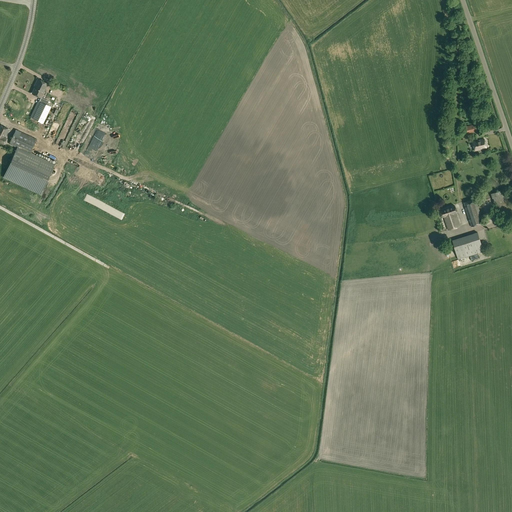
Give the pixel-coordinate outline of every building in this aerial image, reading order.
[(38,79),(35,84),(36,85),(32,93),(41,98),(48,84),(38,79)] [(45,120),(51,103),(38,98),(32,116),(45,120)] [(0,142),(4,144),(5,144),(6,141),(5,141),(6,138),(5,137),(9,129),(0,124),(0,142)] [(476,124),(466,127),(468,133),(478,130),(476,124)] [(16,129),(9,144),(17,147),(30,153),(36,139),(16,129)] [(474,151),(487,148),(484,139),(472,142),(474,151)] [(17,147),(3,176),(41,193),(54,164),(17,147)] [(500,217),(511,214),(503,190),(492,193),(500,217)] [(471,227),(484,223),(476,199),(463,203),(471,227)] [(448,230),(460,226),(455,213),(457,212),(455,206),(440,210),(442,217),(444,216),(448,230)] [(458,260),(484,252),(478,232),(452,240),(458,260)]
